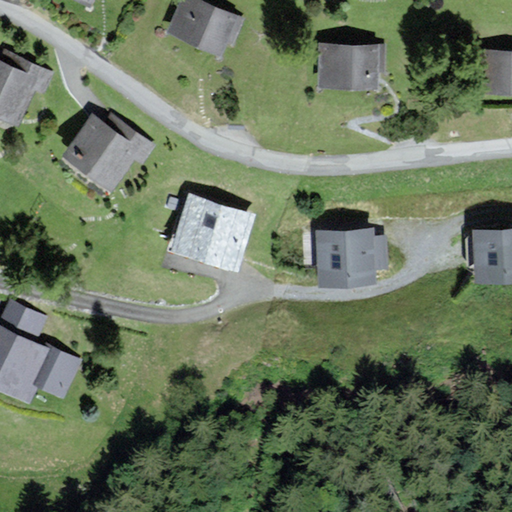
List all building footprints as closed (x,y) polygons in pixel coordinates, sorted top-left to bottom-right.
[(242,18),(197,0),(184,0),(172,32),(222,52),(228,38),(233,40),(242,18)] [(384,45),(320,45),(320,85),(376,85),(376,69),(384,69),(384,45)] [(511,51),(486,51),(486,92),(511,92),(511,51)] [(50,72),(5,52),(1,62),(0,61),(0,112),(18,120),(33,86),(42,90),(50,72)] [(152,145),(111,116),(105,124),(94,116),(66,155),(110,186),(133,154),(141,160),(152,145)] [(252,216),(190,198),(175,249),(237,268),(252,216)] [(511,226),(479,228),(482,280),(511,278),(511,226)] [(371,241),(370,229),(321,232),(324,284),(374,282),(373,263),(383,262),(382,241),(371,241)] [(47,319),(12,302),(0,327),(0,384),(29,399),(37,383),(62,395),(79,362),(36,341),(47,319)]
